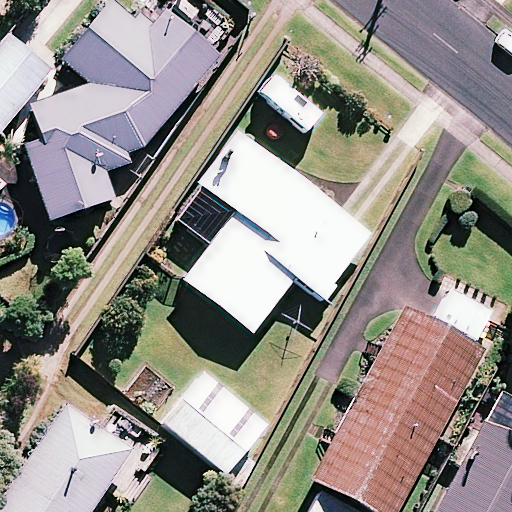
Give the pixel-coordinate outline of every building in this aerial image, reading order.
[(59,71),(69,80),(86,93),(25,112),(36,150),(19,158),(23,167),(48,232),(105,210),(102,181),(126,172),(139,157),(214,65),(150,13),(134,33),(107,12),(59,71)] [(0,134),(46,79),(3,44),(0,47),(0,134)] [(317,125),(271,83),(256,99),(301,142),(317,125)] [(366,242),(235,145),(174,226),(211,253),(183,291),(249,341),(291,285),(319,305),(366,242)] [(492,322),(448,295),(430,324),(474,351),(492,322)] [(398,511),(478,361),(399,319),(309,490),(318,494),(308,511),(398,511)] [(262,434),(197,382),(157,430),(222,483),(262,434)] [(92,511),(128,458),(59,412),(0,499),(0,511),(92,511)] [(511,511),(511,446),(481,430),(438,511),(511,511)]
